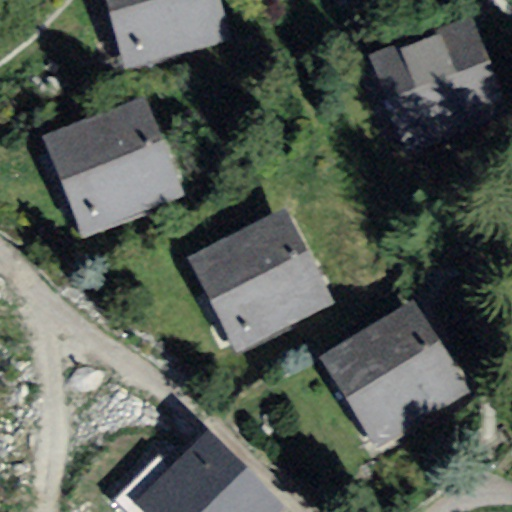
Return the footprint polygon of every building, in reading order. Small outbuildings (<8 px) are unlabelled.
[(209,0),(95,0),(116,67),(220,36),(209,0)] [(468,33),(362,64),(390,159),(496,128),(468,33)] [(138,96),(34,127),(63,226),(168,196),(138,96)] [(296,216),(192,247),(222,347),(326,316),(296,216)] [(449,394),(392,306),(311,358),(368,446),(449,394)] [(253,511),(260,505),(195,448),(148,502),(159,511),(253,511)]
